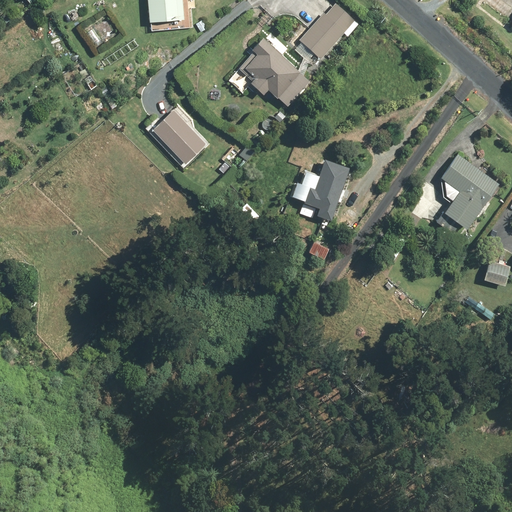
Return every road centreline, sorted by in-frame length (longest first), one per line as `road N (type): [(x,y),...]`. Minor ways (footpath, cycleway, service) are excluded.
road 1 (unknown): [(478,69),(252,391),(237,432),(236,511)]
road 2 (residential): [(403,0),(511,101)]
